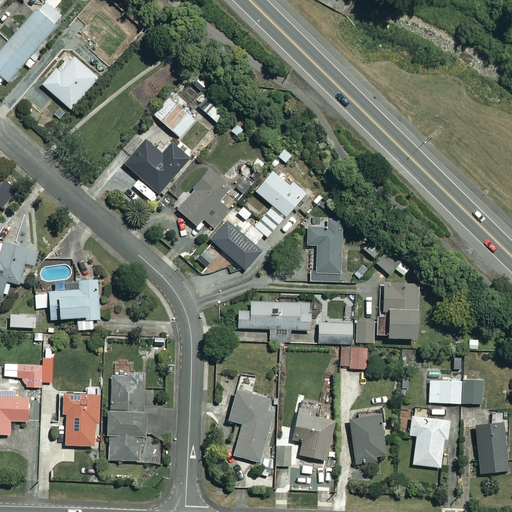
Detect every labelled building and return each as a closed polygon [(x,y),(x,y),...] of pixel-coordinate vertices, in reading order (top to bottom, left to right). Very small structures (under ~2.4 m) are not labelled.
[(61,1),(59,0),(42,0),(0,47),(0,75),(6,81),(54,27),(52,25),(61,16),(53,9),(61,1)] [(114,27),(85,3),(69,22),(88,38),(94,32),(103,40),(114,27)] [(98,78),(74,57),(60,73),(56,70),(42,85),(69,109),(98,78)] [(195,118),(168,97),(153,116),(180,138),(195,118)] [(179,169),(149,143),(138,156),(134,152),(123,164),(158,193),(179,169)] [(213,228),(229,210),(219,201),(230,187),(208,168),(193,186),(195,188),(177,209),(196,226),(202,219),(213,228)] [(288,185),(271,170),(254,190),(272,206),(254,227),(266,237),(304,193),(292,182),(288,185)] [(235,187),(242,194),(255,180),(248,174),(243,179),(239,175),(232,182),(236,186),(235,187)] [(229,224),(239,212),(232,206),(229,210),(213,228),(215,230),(208,238),(214,243),(207,252),(214,258),(221,250),(244,270),(261,251),(229,224)] [(340,219),(326,219),(326,226),(305,225),(305,245),(315,245),(315,270),(310,270),(310,281),(338,281),(340,219)] [(382,247),(371,238),(362,248),(373,257),(382,247)] [(28,249),(0,240),(0,296),(1,297),(5,281),(19,284),(28,249)] [(398,264),(386,252),(375,262),(388,274),(398,264)] [(97,279),(77,280),(78,289),(47,291),(49,319),(76,317),(77,330),(92,329),(92,319),(99,319),(97,279)] [(417,283),(382,282),(381,311),(387,311),(386,337),(415,338),(417,283)] [(309,302),(250,302),(250,311),(237,311),(237,328),(269,328),(269,342),(289,342),(289,329),(309,329),(309,302)] [(34,314),(10,314),(10,327),(34,327),(34,314)] [(372,319),(356,320),(357,342),(373,342),(372,319)] [(351,322),(318,322),(317,343),(351,343),(351,322)] [(137,341),(120,341),(120,353),(137,353),(137,341)] [(150,343),(138,343),(138,356),(150,356),(150,343)] [(365,348),(341,347),(340,367),(365,368),(365,348)] [(3,376),(17,377),(27,386),(39,387),(40,365),(4,363),(3,376)] [(135,460),(135,435),(144,435),(144,375),(111,375),(111,409),(105,409),(105,435),(108,435),(108,460),(135,460)] [(460,403),(460,384),(453,384),(453,380),(428,379),(428,402),(460,403)] [(460,384),(460,403),(481,403),(481,380),(460,380),(460,384)] [(15,389),(0,388),(0,433),(9,433),(9,420),(25,421),(25,397),(15,397),(15,389)] [(261,460),(273,398),(232,390),(226,421),(238,424),(232,455),(261,460)] [(97,394),(62,393),(61,413),(65,413),(64,444),(93,445),(93,423),(96,423),(97,394)] [(321,405),(299,400),(291,438),(300,440),(298,454),(325,460),(334,420),(319,416),(321,405)] [(379,415),(348,419),(354,464),(374,461),(373,453),(383,452),(379,415)] [(448,420),(410,415),(408,434),(415,435),(412,464),(439,467),(443,438),(446,438),(448,420)] [(506,470),(501,422),(474,424),(478,473),(506,470)] [(290,445),(276,444),(275,465),(289,466),(290,445)]
